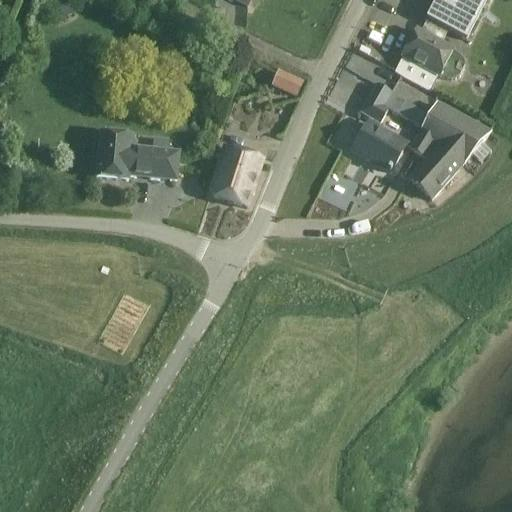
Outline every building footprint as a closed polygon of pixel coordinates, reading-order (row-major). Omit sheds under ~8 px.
[(230,0),(247,9),(251,0),(230,0)] [(436,0),(427,19),(457,35),(468,42),(490,0),(436,0)] [(367,56),(375,32),(366,28),(358,52),(367,56)] [(461,78),(465,69),(466,65),(464,60),(456,53),(453,52),(416,32),(409,46),(405,47),(402,52),(403,57),(401,60),(438,80),(440,78),(441,79),(452,81),(457,81),(461,78)] [(298,98),(304,84),(293,79),(287,93),(298,98)] [(380,126),(389,111),(412,125),(419,112),(392,96),(376,86),(360,115),(380,126)] [(438,148),(436,150),(408,181),(431,202),(459,172),(492,135),(438,106),(409,151),(424,161),(434,145),(438,148)] [(368,125),(352,154),(390,175),(406,147),(368,125)] [(100,136),(96,180),(128,183),(128,179),(176,183),(179,155),(131,151),(132,139),(100,136)] [(263,163),(224,150),(208,199),(246,212),(263,163)]
